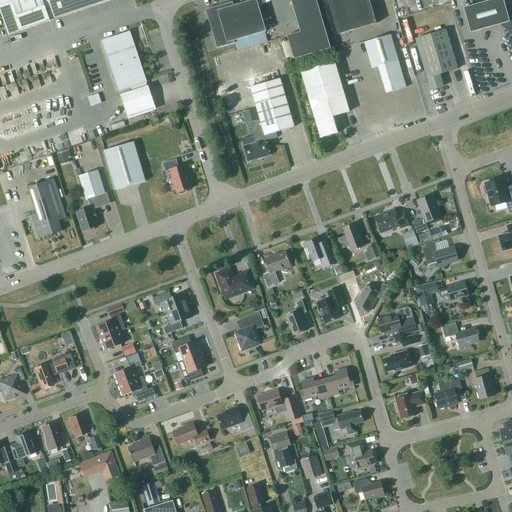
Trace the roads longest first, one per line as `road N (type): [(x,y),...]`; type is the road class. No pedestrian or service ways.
road 1 (residential): [(235,387),(139,422),(89,395),(0,427)]
road 2 (residential): [(482,418),(499,492),(405,511),(387,444)]
road 3 (residential): [(387,444),(358,345),(348,337),(294,354),(235,387)]
road 4 (unclassified): [(222,205),(441,122)]
road 5 (unclassified): [(222,205),(158,7),(176,0)]
road 6 (residential): [(511,375),(455,171)]
road 7 (unclassified): [(0,289),(174,224)]
road 8 (residential): [(235,387),(174,224)]
